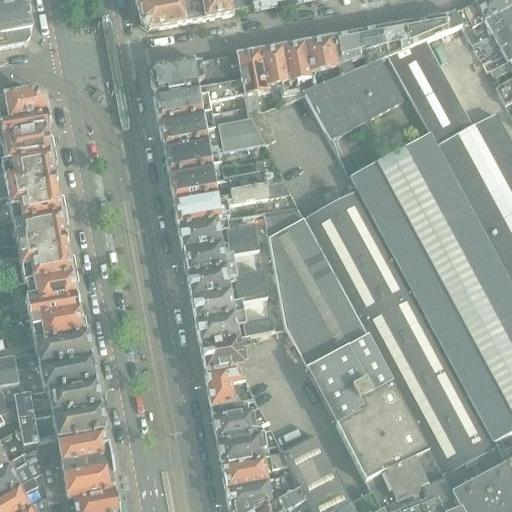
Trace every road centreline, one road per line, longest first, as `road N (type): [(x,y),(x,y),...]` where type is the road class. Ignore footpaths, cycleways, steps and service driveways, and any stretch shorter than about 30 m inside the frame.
road 1 (tertiary): [(196,511),(115,56)]
road 2 (residential): [(66,65),(148,511)]
road 3 (residential): [(115,56),(445,0)]
